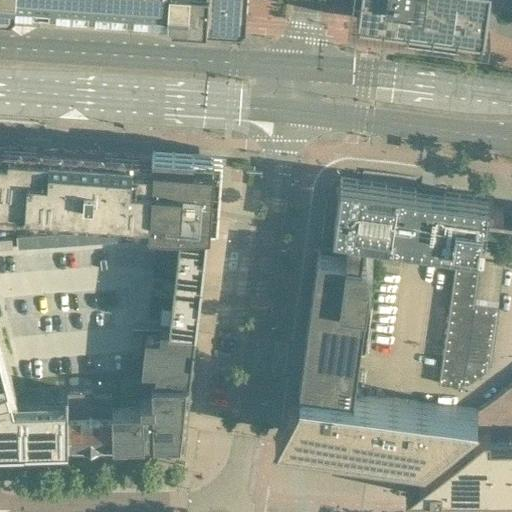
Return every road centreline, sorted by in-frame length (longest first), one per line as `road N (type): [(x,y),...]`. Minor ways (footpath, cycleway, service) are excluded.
road 1 (unclassified): [(237,487),(291,108)]
road 2 (primary): [(300,66),(0,47)]
road 3 (primary): [(0,85),(291,108)]
road 4 (unclassified): [(10,511),(182,503),(237,487)]
road 5 (primary): [(291,108),(511,132)]
road 6 (primary): [(511,91),(300,66)]
road 7 (unknown): [(356,147),(509,171)]
